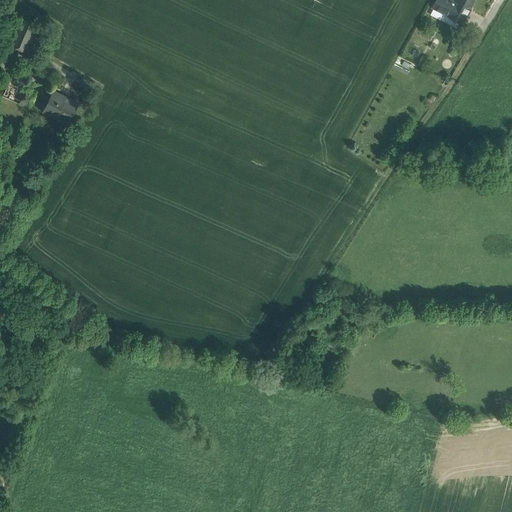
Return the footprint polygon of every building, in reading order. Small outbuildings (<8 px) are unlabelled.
[(436,0),(433,7),(439,10),(444,0),(436,0)] [(455,0),(455,1),(452,0),(444,0),(439,10),(462,22),(474,0),(473,0),(455,0)] [(48,28),(20,16),(8,43),(36,55),(48,28)] [(470,41),(459,35),(453,46),(463,52),(470,41)] [(1,49),(0,51),(0,67),(2,69),(11,53),(1,49)] [(10,80),(4,77),(0,84),(0,94),(12,100),(20,82),(11,78),(10,80)] [(37,91),(20,82),(12,100),(29,108),(37,91)] [(77,103),(53,91),(50,98),(44,110),(68,122),(77,103)] [(44,110),(50,98),(46,96),(39,109),(43,111),(44,110)] [(14,136),(7,132),(0,147),(7,150),(14,136)] [(328,331),(315,324),(309,336),(321,343),(322,343),(328,331)] [(344,340),(328,331),(322,343),(337,352),(344,340)]
